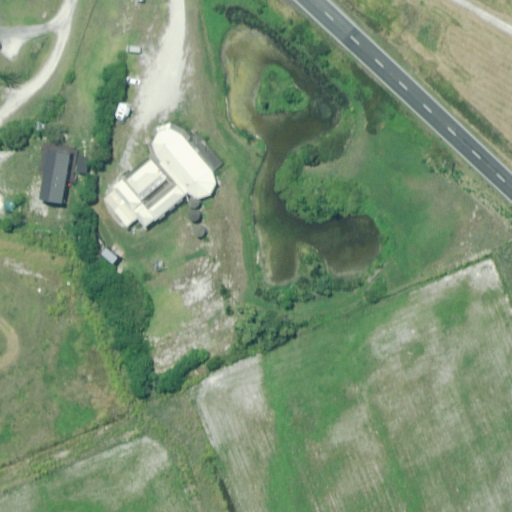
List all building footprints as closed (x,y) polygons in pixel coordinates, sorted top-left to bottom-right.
[(175,129),(163,133),(158,145),(162,160),(184,184),(193,194),(203,199),(215,196),(220,186),(218,174),(187,135),(175,129)] [(17,197),(26,159),(0,152),(0,200),(8,203),(10,195),(17,197)] [(161,222),(193,194),(184,184),(152,211),(126,181),(117,188),(150,227),(159,220),(161,222)] [(205,200),(195,199),(192,222),(203,223),(205,200)] [(22,204),(11,201),(7,213),(19,217),(22,204)]
